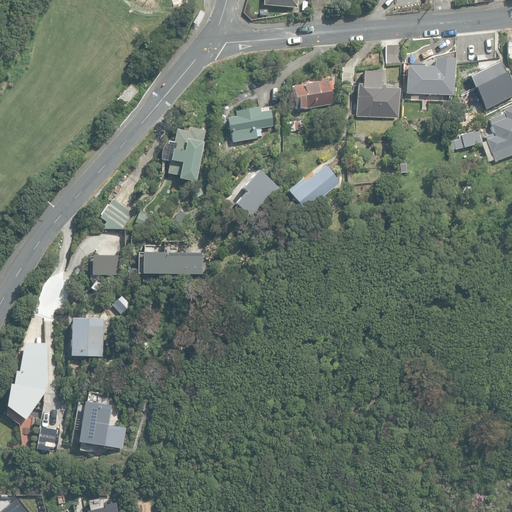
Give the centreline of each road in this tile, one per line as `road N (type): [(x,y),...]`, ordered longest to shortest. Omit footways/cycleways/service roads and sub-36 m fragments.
road 1 (residential): [(0,297),(70,199),(211,41)]
road 2 (residential): [(211,41),(511,15)]
